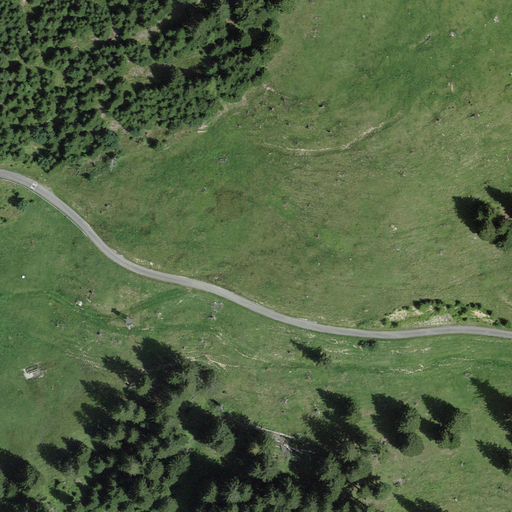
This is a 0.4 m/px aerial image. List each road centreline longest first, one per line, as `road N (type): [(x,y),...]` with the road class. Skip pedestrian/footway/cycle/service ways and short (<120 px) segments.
road 1 (unclassified): [(511,334),(382,335),(289,320),(126,264),(34,186),(0,173)]
road 2 (track): [(0,297),(57,294),(104,314),(195,284)]
